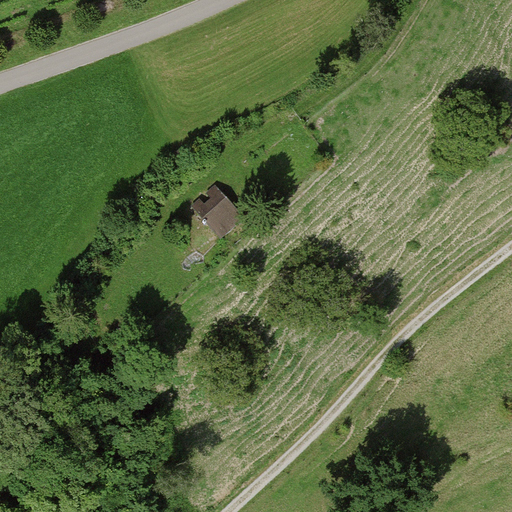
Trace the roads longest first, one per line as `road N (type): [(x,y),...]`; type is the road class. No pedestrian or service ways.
road 1 (track): [(511,250),(451,297),(377,379),(234,511)]
road 2 (unclassified): [(0,87),(222,0)]
